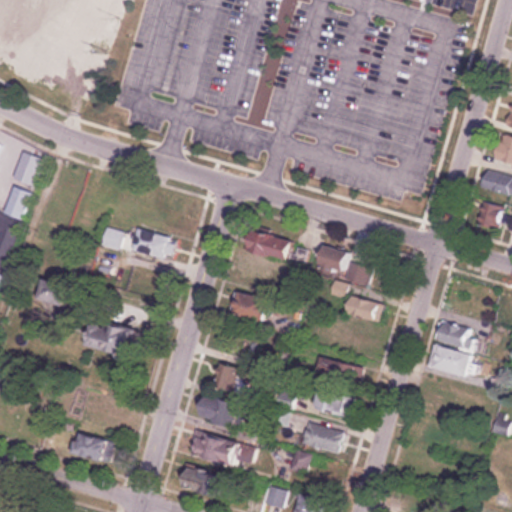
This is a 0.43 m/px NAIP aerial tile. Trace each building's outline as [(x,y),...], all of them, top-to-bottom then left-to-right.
[(19,0),(0,46),(0,65),(56,89),(92,0),(19,0)] [(511,136),(502,134),(496,159),(511,162),(511,136)] [(483,187),(511,195),(511,175),(488,169),(483,187)] [(0,274),(1,272),(3,272),(24,221),(23,221),(34,193),(15,185),(4,212),(0,209),(0,274)] [(499,230),(506,207),(485,201),(478,224),(499,230)] [(125,232),(108,228),(104,245),(120,249),(125,232)] [(172,260),(177,238),(136,229),(131,251),(172,260)] [(294,236),(250,231),(247,253),(291,258),(294,236)] [(317,265),(340,275),(350,253),(326,243),(317,265)] [(309,252),(301,247),(294,259),(302,264),(309,252)] [(369,286),(375,266),(353,259),(346,278),(369,286)] [(240,283),(275,294),(281,274),(246,264),(240,283)] [(497,323),(511,327),(511,293),(508,292),(497,323)] [(263,322),(269,300),(239,293),(233,314),(263,322)] [(379,322),(384,305),(351,296),(347,313),(379,322)] [(376,342),(380,328),(344,317),(339,331),(376,342)] [(90,321),(86,347),(136,356),(140,330),(90,321)] [(437,340),(472,349),(477,331),(443,321),(437,340)] [(430,366),(475,377),(478,365),(471,363),(473,354),(435,345),(430,366)] [(364,369),(324,357),(318,374),(359,387),(364,369)] [(240,365),(219,367),(221,390),(242,389),(240,365)] [(348,416),(352,396),(318,390),(315,410),(348,416)] [(247,407),(207,393),(199,417),(238,431),(247,407)] [(78,420),(114,429),(120,407),(83,398),(78,420)] [(304,446),(342,452),(345,431),(308,425),(304,446)] [(258,447),(197,432),(191,455),(252,469),(258,447)] [(113,462),(116,439),(76,435),(73,457),(113,462)] [(181,486),(216,500),(224,480),(189,466),(181,486)] [(320,511),(322,500),(303,496),(300,511),(294,511),(292,511),(320,511)]
